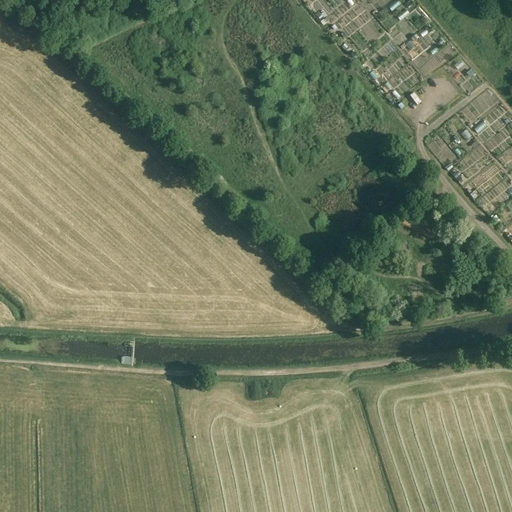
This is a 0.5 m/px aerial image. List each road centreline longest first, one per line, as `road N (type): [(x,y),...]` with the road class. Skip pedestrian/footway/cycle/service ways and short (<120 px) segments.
road 1 (track): [(43,363),(275,372),(511,345)]
road 2 (track): [(511,307),(359,332)]
